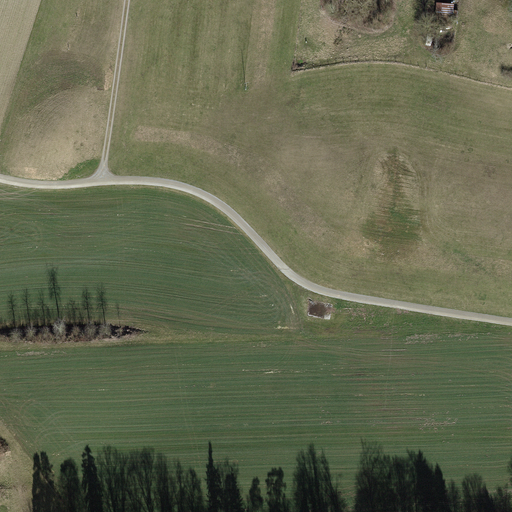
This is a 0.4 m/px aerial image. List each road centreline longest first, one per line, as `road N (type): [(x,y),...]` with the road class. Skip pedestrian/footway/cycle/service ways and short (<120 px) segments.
road 1 (track): [(101,181),(154,181),(200,193),(300,283),(511,324)]
road 2 (track): [(128,0),(101,181)]
